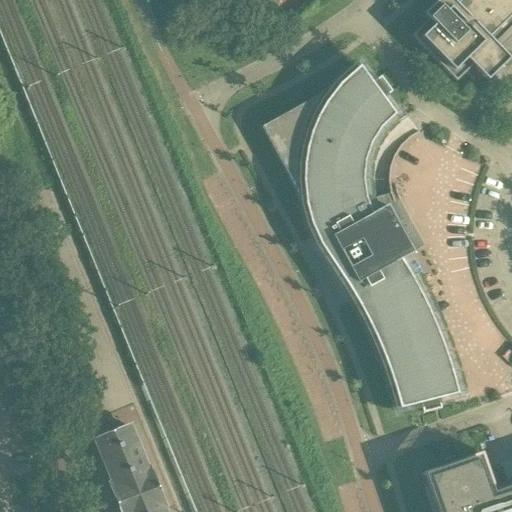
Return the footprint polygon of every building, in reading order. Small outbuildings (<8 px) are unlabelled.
[(511,0),(449,0),(448,1),(447,0),(439,0),(423,16),(428,21),(411,37),(456,83),(472,67),(487,82),(510,60),(495,45),(511,28),(511,0)] [(440,410),(440,409),(438,400),(458,395),(445,354),(438,334),(421,296),(401,261),(413,254),(387,207),(372,215),(369,209),(365,195),(363,188),(363,181),(363,173),(364,166),(365,159),(368,152),(371,145),(374,139),(378,134),(382,130),(391,121),(395,116),(383,99),(391,94),(380,78),(372,84),(359,67),(340,85),(262,127),(305,206),(311,226),(320,246),(347,287),(359,307),(375,339),(389,374),(400,410),(420,405),(422,414),(440,410)] [(508,125),(511,120),(511,102),(505,96),(492,111),(508,125)] [(124,355),(114,359),(154,457),(164,452),(124,355)] [(148,470),(131,428),(107,437),(96,442),(114,484),(112,485),(119,504),(122,511),(164,511),(163,508),(164,508),(148,470)] [(511,511),(511,485),(495,491),(492,484),(482,454),(454,463),(421,475),(424,480),(434,511),(511,511)]
